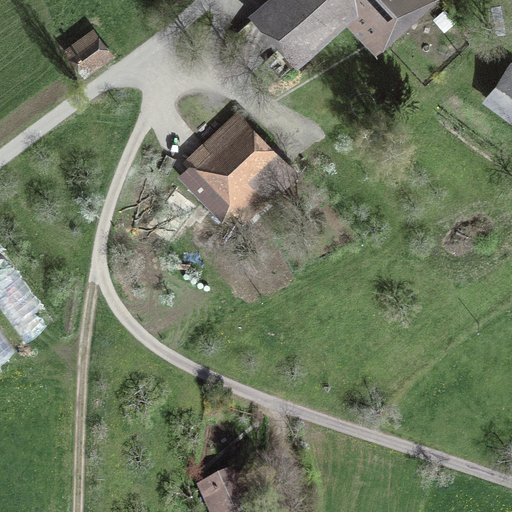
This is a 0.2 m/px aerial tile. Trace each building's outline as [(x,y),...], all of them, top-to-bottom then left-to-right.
[(271,0),(237,32),(279,76),(352,8),(377,35),(415,0),(271,0)] [(84,68),(104,53),(91,36),(71,51),(84,68)] [(511,68),(510,67),(489,91),(492,93),(486,100),(511,122),(511,68)] [(271,198),(297,171),(288,162),(287,163),(237,111),(189,158),(194,162),(182,174),(224,216),(236,205),(241,210),(262,189),(271,198)] [(173,188),(146,224),(169,241),(196,204),(173,188)] [(235,474),(204,488),(214,511),(216,511),(247,498),(235,474)]
